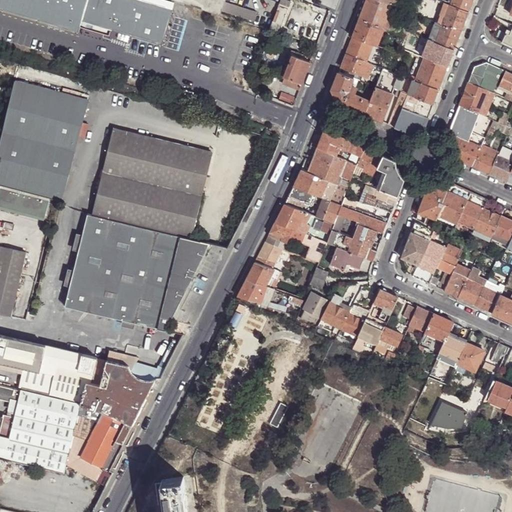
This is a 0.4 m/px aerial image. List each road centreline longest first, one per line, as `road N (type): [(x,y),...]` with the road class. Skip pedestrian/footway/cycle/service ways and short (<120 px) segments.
road 1 (residential): [(111,511),(310,105)]
road 2 (residential): [(428,158),(383,264),(387,278),(511,335)]
road 3 (residential): [(310,105),(428,158)]
road 4 (residential): [(474,41),(428,158)]
